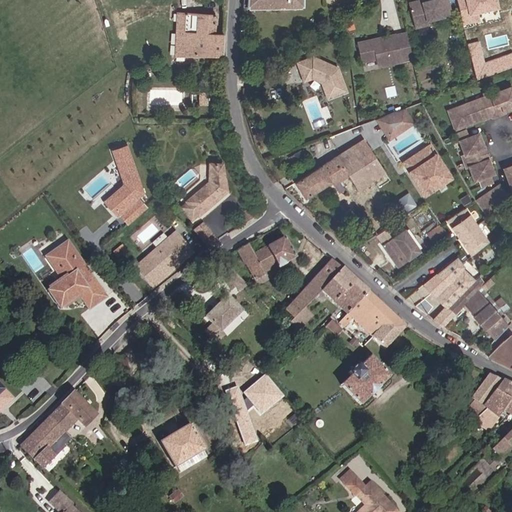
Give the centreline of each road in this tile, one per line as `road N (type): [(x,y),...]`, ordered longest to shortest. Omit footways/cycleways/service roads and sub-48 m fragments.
road 1 (residential): [(0,437),(28,423),(284,205)]
road 2 (residential): [(284,205),(409,317),(511,375)]
road 3 (residential): [(235,0),(235,106),(250,158),(284,205)]
